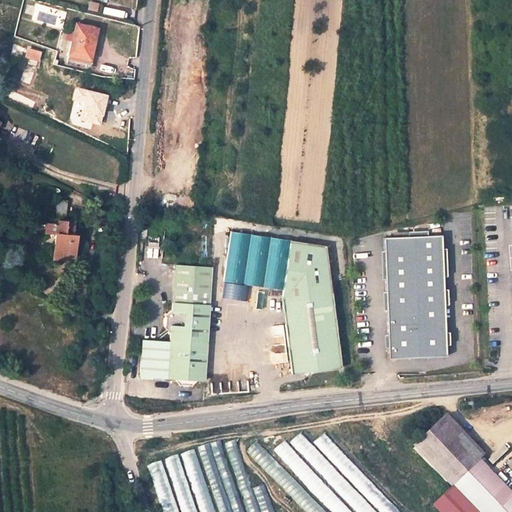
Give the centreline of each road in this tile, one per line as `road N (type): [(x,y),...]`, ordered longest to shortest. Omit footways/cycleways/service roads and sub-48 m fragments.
road 1 (unclassified): [(150,0),(113,422)]
road 2 (tertiary): [(113,422),(149,425),(511,382)]
